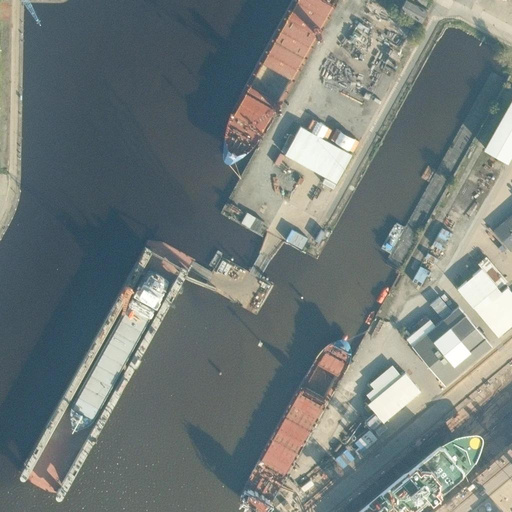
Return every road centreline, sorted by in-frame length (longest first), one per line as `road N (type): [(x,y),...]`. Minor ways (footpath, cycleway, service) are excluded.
road 1 (unknown): [(349,0),(264,155),(265,173),(303,218)]
road 2 (unknown): [(321,446),(388,336),(442,404)]
road 3 (unknown): [(442,404),(316,511)]
